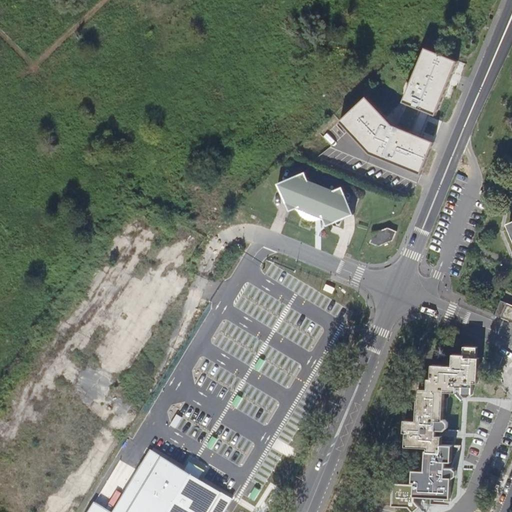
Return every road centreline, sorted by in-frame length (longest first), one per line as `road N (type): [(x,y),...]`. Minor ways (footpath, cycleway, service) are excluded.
road 1 (tertiary): [(510,14),(396,291)]
road 2 (unclassified): [(231,233),(257,233),(396,291)]
road 3 (tertiary): [(365,364),(295,511)]
road 4 (tertiary): [(310,511),(365,364)]
road 5 (unclassified): [(396,291),(511,338)]
